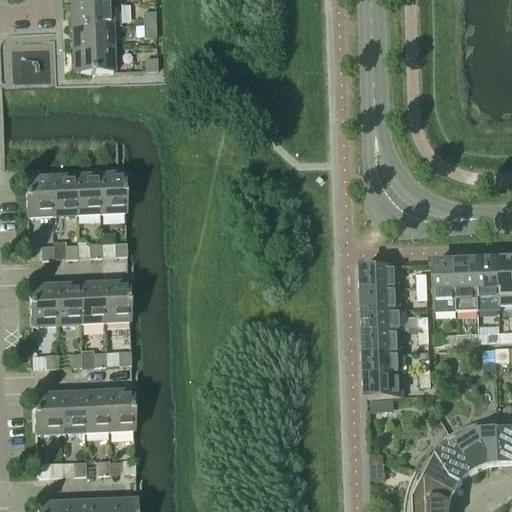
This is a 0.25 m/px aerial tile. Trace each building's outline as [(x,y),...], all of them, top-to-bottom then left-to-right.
[(109,8),(108,0),(70,0),(70,10),(109,8)] [(110,31),(109,8),(70,10),(71,32),(110,31)] [(154,30),(154,17),(142,17),(142,30),(154,30)] [(155,42),(154,30),(142,30),(143,42),(155,42)] [(111,54),(110,31),(71,32),(72,55),(111,54)] [(112,78),(111,54),(72,55),(73,79),(112,78)] [(156,76),(155,63),(143,64),(144,76),(156,76)] [(124,219),(122,180),(97,181),(99,220),(124,219)] [(99,220),(97,181),(73,182),(75,221),(99,220)] [(75,221),(73,182),(49,183),(51,222),(75,221)] [(51,222),(49,183),(24,184),(25,223),(51,222)] [(125,262),(125,249),(113,249),(113,263),(125,262)] [(76,264),(76,250),(64,251),(64,264),(76,264)] [(100,263),(100,250),(88,250),(88,263),(100,263)] [(52,265),(52,251),(40,252),(40,265),(52,265)] [(498,311),(511,310),(511,266),(497,267),(498,303),(498,311)] [(455,316),(477,316),(477,303),(475,267),(454,268),(455,316)] [(498,303),(497,267),(475,267),(477,303),(498,303)] [(433,317),(455,316),(454,268),(431,269),(433,317)] [(398,293),(397,270),(361,272),(362,294),(398,293)] [(426,292),(425,279),(416,279),(416,292),(426,292)] [(128,328),(126,289),(101,290),(103,328),(128,328)] [(103,328),(101,290),(77,291),(79,329),(103,328)] [(79,329),(77,291),(53,292),(55,330),(79,329)] [(55,330),(53,292),(28,293),(30,331),(55,330)] [(426,305),(426,292),(416,292),(417,305),(426,305)] [(399,315),(398,293),(362,294),(363,316),(399,315)] [(400,336),(399,315),(363,316),(364,338),(400,336)] [(428,335),(427,322),(417,323),(418,335),(428,335)] [(428,348),(428,335),(418,335),(418,349),(428,348)] [(400,358),(400,336),(364,338),(364,359),(400,358)] [(511,347),(511,337),(500,338),(500,348),(511,347)] [(500,348),(500,338),(487,338),(487,348),(500,348)] [(470,349),(469,339),(456,340),(457,349),(470,349)] [(457,349),(456,340),(443,340),(444,350),(457,349)] [(508,367),(508,354),(495,354),(495,367),(508,367)] [(129,371),(129,357),(117,358),(117,371),(129,371)] [(104,372),(104,358),(92,359),(92,372),(104,372)] [(401,379),(400,358),(364,359),(365,381),(401,379)] [(80,372),(80,359),(68,360),(68,373),(80,372)] [(56,373),(56,360),(44,360),(44,374),(56,373)] [(429,378),(429,365),(419,366),(420,378),(429,378)] [(430,391),(429,378),(420,378),(420,392),(430,391)] [(402,402),(401,379),(365,381),(366,403),(402,402)] [(107,437),(105,398),(81,399),(83,438),(107,437)] [(132,436),(131,398),(105,398),(107,437),(132,436)] [(83,438),(81,399),(57,400),(59,439),(83,438)] [(59,439),(57,400),(32,401),(34,440),(59,439)] [(511,470),(511,424),(497,425),(499,471),(511,470)] [(499,471),(497,425),(487,426),(477,428),(467,431),(458,435),(449,440),(473,479),(476,477),(479,476),(482,475),(485,473),(488,473),(492,472),(496,471),(499,471)] [(473,479),(449,440),(440,446),(433,453),(426,460),(420,468),(414,477),(455,499),(458,494),(461,490),(465,486),(469,482),(473,479)] [(134,479),(133,466),(121,466),(122,480),(134,479)] [(108,480),(108,467),(96,467),(96,481),(108,480)] [(84,481),(84,468),(72,468),(73,481),(84,481)] [(60,482),(60,469),(48,469),(49,482),(60,482)] [(453,504),(455,499),(414,477),(413,480),(409,489),(406,498),(404,508),(403,511),(450,511),(451,509),(453,504)]
